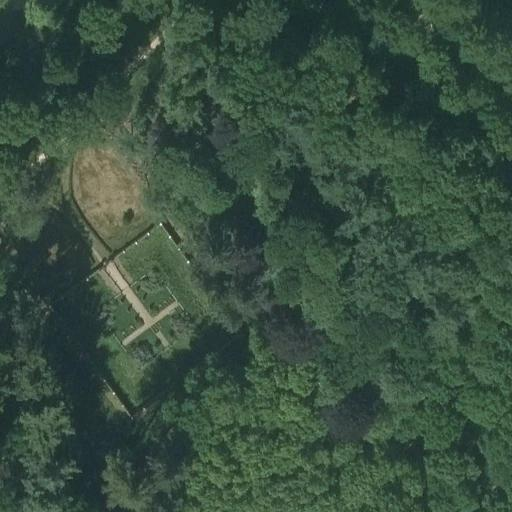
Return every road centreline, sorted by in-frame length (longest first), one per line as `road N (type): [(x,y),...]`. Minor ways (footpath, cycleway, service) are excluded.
road 1 (track): [(200,0),(33,167)]
road 2 (track): [(511,90),(407,0)]
